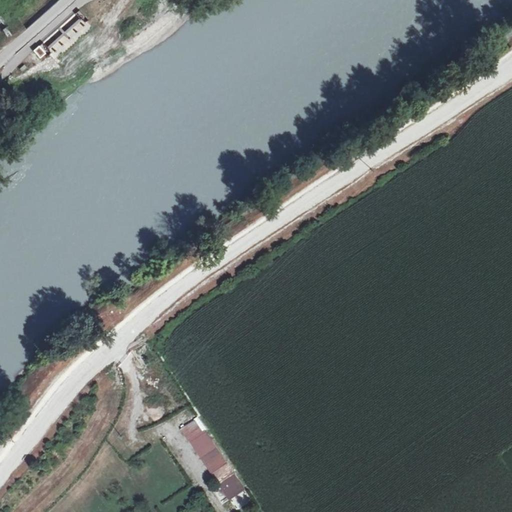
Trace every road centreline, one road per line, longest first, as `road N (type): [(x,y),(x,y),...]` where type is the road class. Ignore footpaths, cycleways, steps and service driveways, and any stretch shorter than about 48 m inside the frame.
road 1 (track): [(0,478),(109,348),(187,273),(511,60)]
road 2 (track): [(143,389),(67,511)]
road 3 (track): [(143,389),(221,507)]
